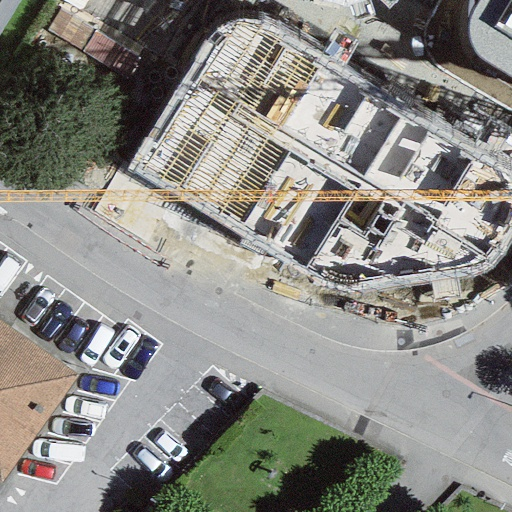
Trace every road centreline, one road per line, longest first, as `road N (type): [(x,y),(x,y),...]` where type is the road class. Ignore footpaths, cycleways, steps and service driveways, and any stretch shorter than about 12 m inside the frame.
road 1 (residential): [(0,208),(216,329),(437,423)]
road 2 (unknown): [(114,272),(258,0)]
